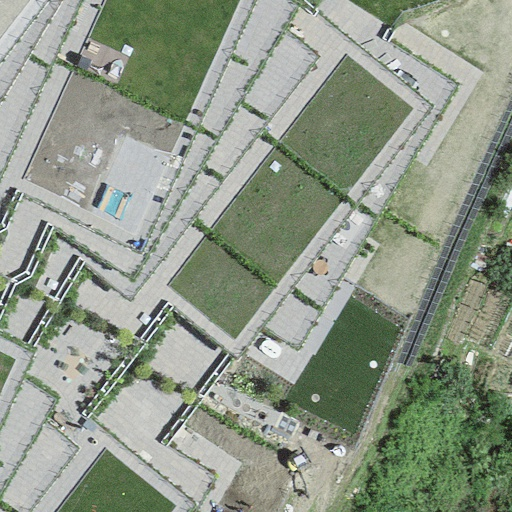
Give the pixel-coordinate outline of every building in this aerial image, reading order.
[(75,0),(0,167),(0,190),(134,251),(247,0),(75,0)] [(0,0),(0,64),(50,0),(0,0)] [(338,33),(140,289),(234,362),(433,106),(338,33)] [(0,419),(31,349),(0,335),(0,419)] [(99,429),(32,511),(193,511),(198,507),(99,429)]
